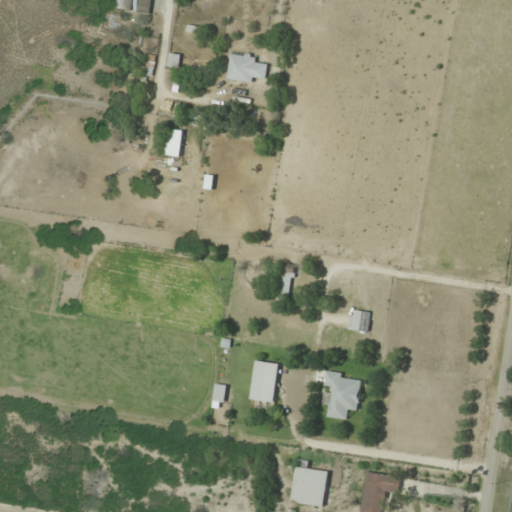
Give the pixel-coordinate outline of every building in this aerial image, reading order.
[(110,0),(110,9),(152,12),(153,0),(110,0)] [(259,57),(234,51),(228,76),(256,83),(258,76),(266,78),(269,65),(257,62),(259,57)] [(182,154),(182,139),(171,139),(172,154),(182,154)] [(288,301),(298,266),(287,263),(284,273),(277,271),(274,281),(281,283),(277,298),(288,301)] [(370,332),(372,311),(352,309),(349,330),(370,332)] [(276,402),(281,363),(257,360),(252,399),(276,402)] [(360,411),(365,375),(327,370),(323,405),(331,406),(329,417),(349,419),(350,410),(360,411)] [(226,402),(228,384),(217,383),(215,400),(226,402)] [(309,461),(297,459),(292,502),(327,506),(331,472),(308,469),(309,461)] [(368,511),(384,511),(387,494),(400,496),(402,476),(368,471),(362,511),(368,511)]
